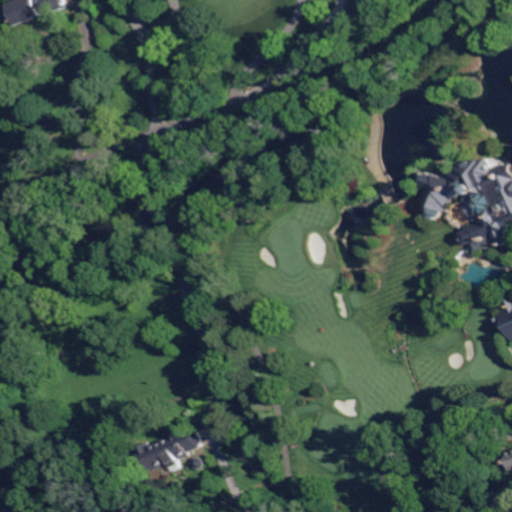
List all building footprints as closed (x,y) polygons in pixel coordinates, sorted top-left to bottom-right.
[(66,0),(69,7),(36,20),(35,21),(32,22),(31,22),(30,23),(19,27),(11,4),(22,0),(66,0)] [(493,171),(511,163),(511,238),(510,239),(511,242),(498,247),(493,237),(476,244),(475,242),(467,246),(462,242),(461,239),(461,233),(469,230),(468,229),(481,224),(479,220),(477,221),(473,217),(470,211),(468,206),(468,199),(470,198),(468,195),(464,195),(462,195),(460,197),(457,199),(454,199),(449,213),(446,212),(443,216),(439,218),(437,218),(436,220),(429,218),(430,216),(428,215),(427,212),(428,205),(425,204),(429,191),(428,191),(428,189),(422,187),(426,173),(444,178),(452,181),(448,174),(455,171),(454,169),(460,166),(460,165),(467,162),(468,163),(478,159),(479,162),(488,158),(493,171)] [(511,325),(511,296),(502,300),(511,325)] [(228,434),(224,424),(231,421),(235,431),(228,434)] [(184,432),(194,428),(200,431),(205,442),(202,447),(201,449),(179,457),(181,459),(171,463),(161,468),(150,472),(145,475),(136,455),(171,438),(166,428),(173,425),(175,424),(178,424),(180,423),(184,432)] [(201,469),(197,467),(196,463),(198,458),(202,457),(206,459),(208,463),(206,468),(201,469)]
